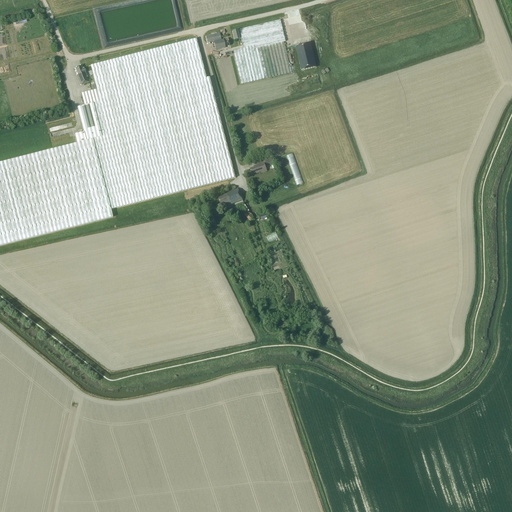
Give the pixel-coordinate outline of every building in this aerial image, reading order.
[(241,84),(293,72),(280,20),(239,29),(243,48),(233,50),(241,84)] [(240,39),(238,29),(232,31),(234,40),(240,39)] [(230,45),(229,44),(228,38),(221,40),(219,33),(205,36),(207,43),(214,41),(216,50),(224,48),(224,47),(230,45)] [(84,106),(78,107),(84,132),(86,140),(92,138),(111,209),(179,191),(226,180),(235,177),(221,124),(215,101),(209,76),(206,77),(198,44),(196,39),(90,66),(97,90),(81,94),(84,105),(84,106)] [(310,43),(296,46),(302,70),(316,67),(310,43)] [(82,69),(81,66),(75,68),(78,75),(76,75),(80,85),(89,82),(87,77),(88,77),(84,68),(82,69)] [(84,132),(75,134),(77,142),(86,140),(84,132)] [(54,148),(0,162),(0,246),(113,217),(111,209),(92,138),(86,140),(77,142),(54,148)] [(303,183),(296,153),(289,155),(296,185),(303,183)] [(274,163),(271,155),(263,158),(264,162),(258,164),(258,165),(255,166),(256,167),(250,169),(252,174),(256,173),(257,174),(261,172),(261,173),(267,171),(265,166),(274,163)] [(242,200),(238,188),(223,194),(224,196),(218,198),(221,204),(225,202),(225,204),(229,202),(230,205),(242,200)] [(245,215),(251,220),(255,216),(249,210),(245,215)] [(235,211),(229,212),(232,221),(237,219),(235,211)] [(268,235),(270,242),(280,239),(278,233),(268,235)]
